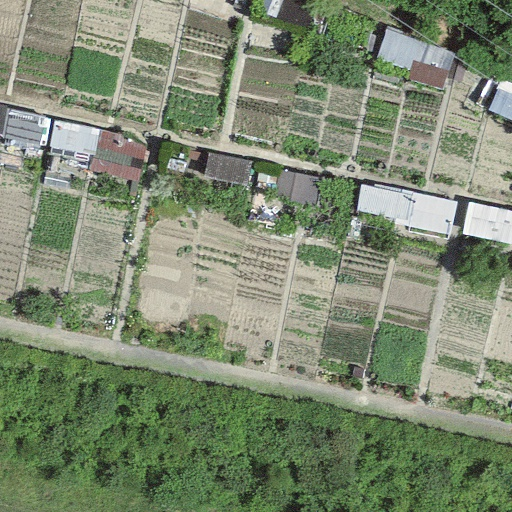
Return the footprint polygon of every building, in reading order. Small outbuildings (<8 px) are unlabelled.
[(396,42),(387,71),(444,89),(453,60),(396,42)] [(57,130),(53,159),(153,175),(157,147),(57,130)] [(211,158),(209,185),(253,189),(255,162),(211,158)] [(286,179),(283,209),(333,214),(336,183),(286,179)] [(374,197),(370,223),(453,236),(457,210),(374,197)]
